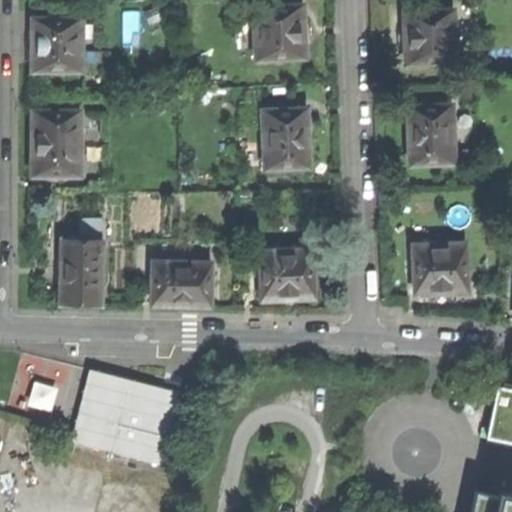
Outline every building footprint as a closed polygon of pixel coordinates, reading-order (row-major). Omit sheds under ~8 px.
[(303,5),(253,7),(255,58),(304,57),(304,30),(303,5)] [(453,9),(404,11),(404,38),(405,64),(455,62),(453,9)] [(31,40),(31,71),(81,71),(81,18),(32,18),(31,40)] [(452,105),(407,106),(408,135),(409,164),(453,163),(452,105)] [(308,108),(263,110),(264,168),(309,166),(309,138),(308,108)] [(31,140),(31,176),(79,176),(80,111),(32,111),(31,140)] [(61,268),(60,303),(101,305),(102,240),(62,239),(61,268)] [(465,243),(412,244),(414,294),(436,293),(466,292),(465,243)] [(312,249),(259,250),(260,300),(285,299),(313,298),(312,249)] [(152,261),(151,305),(181,306),(210,306),(211,263),(152,261)] [(161,388),(88,369),(70,442),(161,464),(175,407),(158,402),(161,388)] [(486,438),(511,443),(511,389),(497,386),(486,438)] [(179,392),(161,388),(158,402),(175,407),(179,392)] [(48,425),(33,421),(29,438),(44,442),(48,425)] [(511,511),(511,499),(475,492),(470,511),(511,511)]
